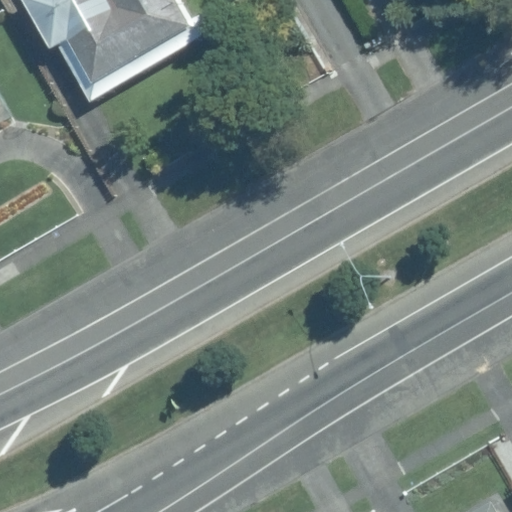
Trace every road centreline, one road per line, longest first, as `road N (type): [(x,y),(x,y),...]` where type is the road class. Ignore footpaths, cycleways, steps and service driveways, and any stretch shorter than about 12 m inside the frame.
road 1 (primary): [(0,407),(511,114)]
road 2 (primary): [(511,282),(122,511)]
